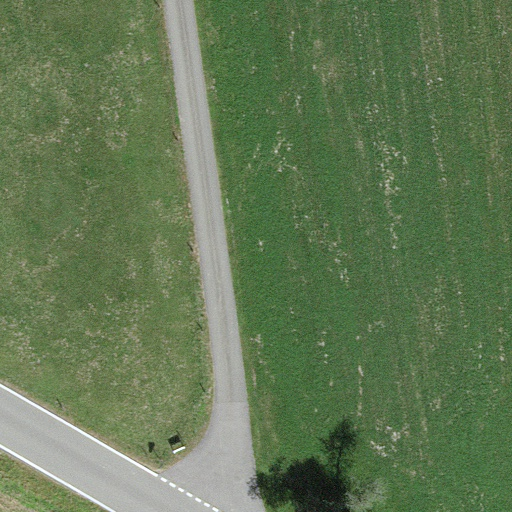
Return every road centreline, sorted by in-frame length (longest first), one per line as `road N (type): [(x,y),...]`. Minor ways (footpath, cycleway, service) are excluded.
road 1 (track): [(210,511),(229,443),(230,388),(180,0)]
road 2 (tertiary): [(0,415),(169,511)]
